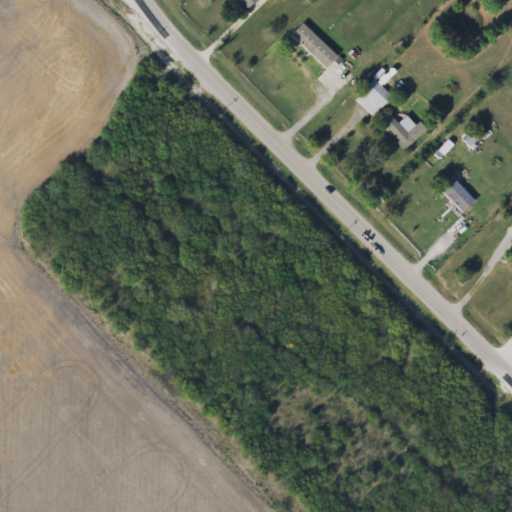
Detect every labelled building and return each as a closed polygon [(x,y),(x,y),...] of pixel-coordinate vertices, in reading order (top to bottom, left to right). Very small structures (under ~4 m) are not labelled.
[(239,0),(261,0),(250,11),(239,0)] [(289,55),(304,41),(330,67),(316,81),(289,55)] [(393,98),(373,117),(356,100),(377,80),(393,98)] [(431,130),(407,150),(380,119),(389,110),(401,124),(410,116),(417,125),(422,121),(431,130)] [(429,180),(442,166),(478,201),(464,215),(429,180)]
